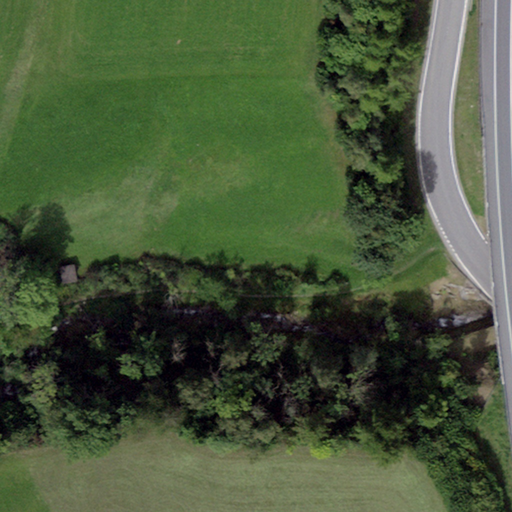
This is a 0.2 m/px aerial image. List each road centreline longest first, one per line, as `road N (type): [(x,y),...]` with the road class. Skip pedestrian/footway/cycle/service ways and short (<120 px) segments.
road 1 (tertiary): [(511,287),(461,232),(435,160),(450,0)]
road 2 (trunk): [(503,0),(511,273)]
